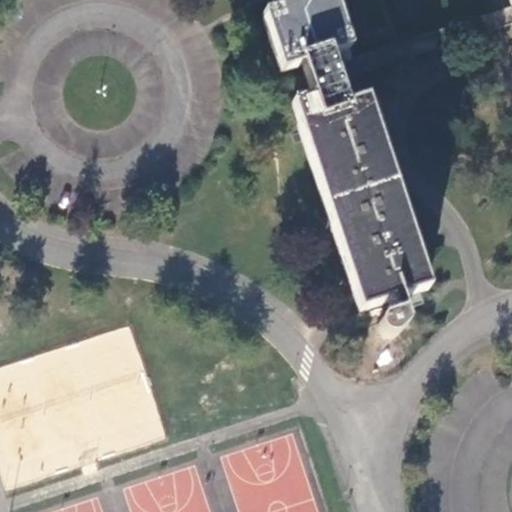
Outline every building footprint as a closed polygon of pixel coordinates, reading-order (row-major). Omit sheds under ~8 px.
[(300,67),(305,83),(333,73),(331,66),(328,59),(348,52),(344,39),(332,0),(308,0),(263,15),(264,19),(263,19),(280,74),(300,67)] [(375,68),(511,23),(511,5),(511,6),(504,8),(501,10),(497,11),(402,42),(398,44),(331,66),(333,73),(344,107),(354,104),(346,78),(362,72),(375,68)] [(344,107),(333,73),(305,83),(310,99),(290,105),(359,313),(399,300),(423,293),(428,291),(415,253),(400,209),(365,100),(344,107)] [(423,293),(399,300),(402,311),(388,316),(385,318),(382,321),(380,325),(380,329),(381,333),(384,336),(387,338),(391,339),(395,339),(399,337),(408,329),(408,308),(418,305),(426,302),(425,300),(423,293)] [(0,486),(1,489),(165,445),(133,328),(0,363),(0,486)]
